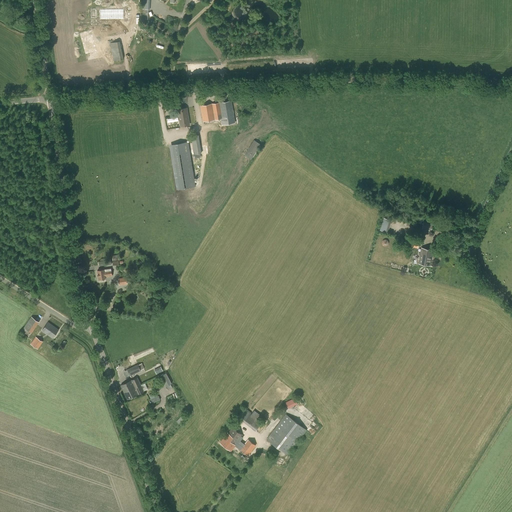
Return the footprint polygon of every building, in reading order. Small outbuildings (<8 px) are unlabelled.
[(128,9),(99,7),(99,17),(105,17),(105,22),(114,23),(114,18),(122,18),(123,13),(128,14),(128,9)] [(123,59),(120,41),(111,42),(114,60),(123,59)] [(93,65),(108,63),(106,52),(105,52),(104,44),(90,45),(93,65)] [(222,125),(235,123),(231,101),(220,103),(220,102),(200,105),(203,122),(221,119),(222,125)] [(180,126),(190,125),(187,108),(178,109),(180,126)] [(200,153),(202,153),(199,135),(192,136),(194,158),(201,157),(200,153)] [(251,160),(261,144),(254,140),(244,155),(251,160)] [(180,189),(196,186),(188,142),(173,145),(180,189)] [(386,232),(390,219),(384,217),(380,230),(386,232)] [(424,222),(422,229),(432,231),(433,224),(424,222)] [(418,248),(420,238),(409,235),(407,246),(418,248)] [(430,265),(433,250),(421,248),(418,263),(430,265)] [(105,277),(112,276),(111,268),(97,270),(99,279),(99,282),(103,281),(103,279),(105,278),(105,277)] [(120,290),(121,295),(136,291),(134,286),(120,290)] [(32,333),(39,322),(31,316),(20,332),(28,337),(31,333),(32,333)] [(53,338),(54,336),(59,330),(48,322),(42,331),(53,338)] [(38,349),(43,342),(36,337),(30,344),(38,349)] [(127,369),(130,376),(141,371),(138,364),(127,369)] [(157,373),(163,370),(160,364),(154,367),(157,373)] [(160,376),(163,382),(165,386),(172,383),(166,372),(160,376)] [(121,385),(124,392),(135,387),(135,388),(141,385),(137,378),(121,385)] [(127,399),(144,392),(141,385),(135,388),(135,387),(124,392),(127,399)] [(288,408),(297,403),(294,398),(285,403),(288,408)] [(237,417),(241,420),(248,412),(244,409),(237,417)] [(287,456),(307,430),(286,414),(266,439),(287,456)] [(256,445),(243,435),(233,427),(228,433),(220,442),(231,451),(235,446),(248,455),(256,445)]
